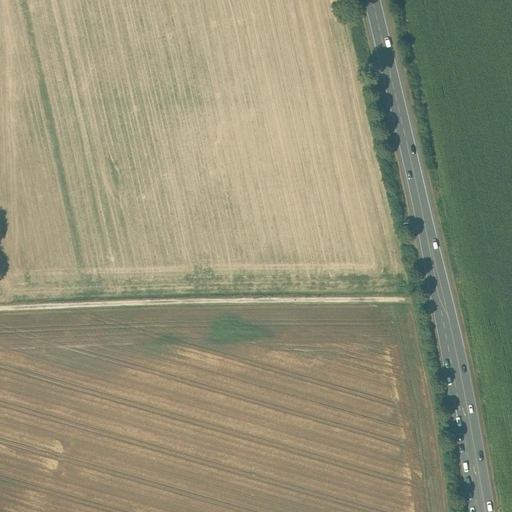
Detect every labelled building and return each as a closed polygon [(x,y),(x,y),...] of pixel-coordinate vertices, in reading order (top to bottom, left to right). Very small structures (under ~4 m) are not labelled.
[(287,107),(264,0),(77,0),(0,16),(0,160),(1,167),(287,107)] [(0,0),(0,16),(76,0),(0,0)] [(317,253),(286,108),(1,167),(32,313),(317,253)] [(343,375),(317,253),(32,312),(62,457),(327,401),(348,397),(343,375)] [(370,370),(343,375),(348,397),(327,401),(331,428),(380,417),(370,370)]
